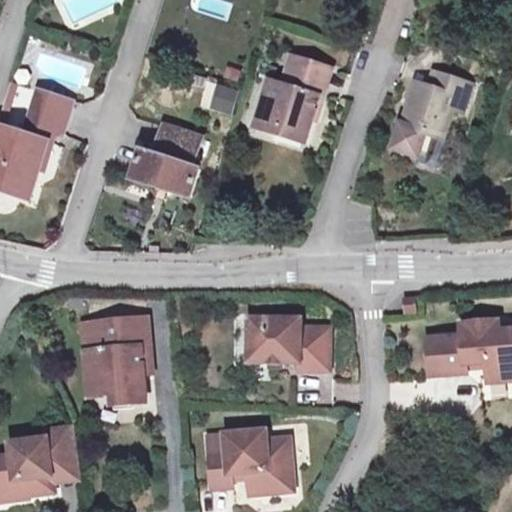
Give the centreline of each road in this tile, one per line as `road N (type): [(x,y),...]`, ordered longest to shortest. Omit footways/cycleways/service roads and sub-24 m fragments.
road 1 (residential): [(62,273),(149,0)]
road 2 (residential): [(398,0),(315,272)]
road 3 (tertiary): [(315,272),(62,273)]
road 4 (tertiary): [(511,266),(315,272)]
